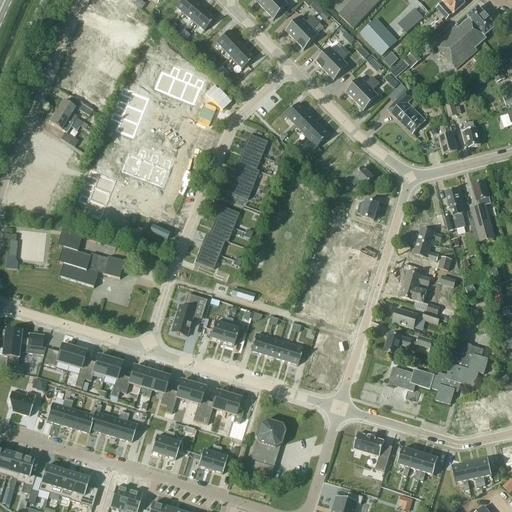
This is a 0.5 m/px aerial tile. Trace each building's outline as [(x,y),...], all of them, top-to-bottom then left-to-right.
[(191,0),(182,0),(175,9),(185,17),(196,3),(191,0)] [(264,11),(275,0),(256,0),(255,2),(255,3),(256,2),(264,11)] [(275,0),(264,11),(273,20),(274,21),(289,6),(289,5),(288,5),(283,0),(275,0)] [(354,0),(339,16),(353,30),(381,0),(354,0)] [(444,2),(436,9),(446,21),(454,13),(455,14),(465,4),(461,0),(445,0),(444,2)] [(196,3),(185,17),(194,25),(205,11),(196,3)] [(320,7),(315,12),(319,16),(324,11),(320,7)] [(457,27),(435,46),(455,70),(477,51),(476,49),(487,40),(485,38),(497,28),(478,7),(467,17),(469,20),(458,29),(457,27)] [(415,10),(399,25),(407,34),(423,19),(415,10)] [(205,11),(194,25),(204,33),(215,19),(205,11)] [(325,11),(319,17),(324,21),(329,16),(325,11)] [(294,42),(316,20),(312,17),(306,23),(301,18),(300,17),(285,32),(285,33),(286,33),(294,42)] [(376,19),(360,34),(382,58),(398,43),(376,19)] [(316,20),(294,42),(303,51),(319,36),(319,35),(318,36),(313,31),(320,24),(316,20)] [(444,24),(440,21),(435,25),(438,29),(444,24)] [(138,29),(145,34),(149,27),(142,23),(138,29)] [(341,27),(339,30),(344,35),(347,33),(341,27)] [(85,40),(102,51),(109,40),(92,29),(85,40)] [(228,32),(216,44),(225,53),(229,49),(237,41),(228,32)] [(97,63),(104,52),(102,51),(85,40),(78,51),(97,63)] [(121,41),(117,48),(130,56),(134,50),(121,41)] [(229,49),(225,53),(233,62),(238,58),(246,50),(237,41),(229,49)] [(200,44),(196,52),(201,54),(205,46),(200,44)] [(346,51),(342,47),(336,54),(331,48),(330,47),(315,63),(315,64),(316,63),(324,72),(346,51)] [(238,58),(233,62),(242,71),(254,59),(246,50),(238,58)] [(350,55),(346,51),(324,72),(333,81),(333,82),(349,67),(349,66),(348,66),(343,61),(350,55)] [(361,56),(365,60),(369,56),(365,52),(361,56)] [(392,54),(383,62),(390,69),(398,61),(392,54)] [(404,61),(411,69),(414,67),(407,58),(404,61)] [(373,60),(369,65),(372,68),(377,64),(373,60)] [(119,80),(126,68),(114,61),(107,73),(119,80)] [(70,74),(89,86),(96,75),(76,63),(70,74)] [(162,73),(155,89),(168,95),(169,92),(175,78),(177,79),(180,70),(174,68),(170,76),(162,73)] [(505,80),(501,71),(493,74),(497,83),(505,80)] [(169,92),(168,95),(180,100),(181,97),(187,83),(189,84),(192,77),(192,75),(186,73),(183,81),(177,79),(175,78),(169,92)] [(63,85),(82,97),(89,86),(70,74),(63,85)] [(181,97),(180,100),(193,105),(200,88),(201,89),(205,80),(198,78),(195,86),(189,84),(187,83),(181,97)] [(354,103),(376,81),(372,78),(366,84),(361,79),(360,78),(345,93),(345,94),(346,94),(354,103)] [(363,112),(379,97),(379,96),(378,97),(373,92),(380,85),(376,81),(354,103),(363,112)] [(390,85),(394,90),(398,85),(394,81),(390,85)] [(123,88),(121,95),(129,98),(127,104),(126,106),(140,112),(143,113),(148,100),(132,93),(132,92),(123,88)] [(465,92),(452,100),(455,106),(469,98),(465,92)] [(511,95),(503,99),(506,107),(511,104),(511,95)] [(401,98),(388,110),(413,135),(425,122),(401,98)] [(118,101),(116,107),(124,111),(122,117),(121,119),(135,124),(138,125),(143,113),(140,112),(126,106),(127,104),(118,101)] [(64,102),(57,113),(80,128),(83,123),(76,119),(77,118),(72,115),(75,109),(64,102)] [(291,112),(286,117),(296,128),(309,115),(299,104),(291,112)] [(454,104),(445,107),(449,118),(457,116),(454,104)] [(92,112),(82,106),(79,111),(89,117),(92,112)] [(57,113),(50,124),(65,134),(67,135),(71,128),(77,132),(80,128),(57,113)] [(113,113),(111,120),(119,123),(116,131),(116,132),(133,138),(138,125),(135,124),(121,119),(122,117),(113,113)] [(309,115),(296,128),(307,138),(320,125),(309,115)] [(274,133),(279,127),(273,122),(268,127),(274,133)] [(466,132),(462,133),(465,144),(467,143),(469,149),(481,146),(476,129),(475,130),(473,123),(464,125),(466,132)] [(320,125),(307,138),(317,149),(330,136),(320,125)] [(441,137),(438,137),(443,156),(457,152),(453,134),(452,134),(450,129),(440,131),(441,137)] [(67,135),(65,134),(61,140),(74,149),(78,142),(67,135)] [(243,150),(262,158),(267,143),(249,136),(243,150)] [(49,139),(42,149),(60,160),(66,150),(49,139)] [(305,145),(298,149),(303,157),(310,153),(305,145)] [(349,158),(338,146),(328,156),(323,161),(328,166),(333,161),(339,167),(349,158)] [(42,149),(36,159),(53,170),(60,160),(42,149)] [(129,155),(122,172),(135,177),(137,174),(142,160),(144,161),(147,152),(141,150),(138,158),(129,155)] [(256,172),(262,158),(243,150),(237,165),(240,166),(256,172)] [(137,174),(135,177),(148,182),(149,179),(154,165),(156,166),(160,157),(154,155),(150,163),(144,161),(142,160),(137,174)] [(36,159),(30,170),(47,181),(53,170),(36,159)] [(149,179),(148,182),(161,187),(168,170),(169,171),(172,162),(166,160),(163,168),(156,166),(154,165),(149,179)] [(234,180),(253,188),(259,173),(256,172),(240,166),(234,180)] [(364,166),(350,180),(356,185),(360,181),(366,187),(375,177),(364,166)] [(91,170),(88,177),(97,180),(96,182),(94,186),(93,188),(108,194),(110,195),(116,181),(99,175),(99,174),(91,170)] [(248,202),(253,188),(234,180),(229,194),(248,202)] [(480,207),(471,210),(480,244),(495,240),(486,206),(491,205),(489,199),(485,182),(472,186),(477,202),(478,202),(480,207)] [(86,183),(83,189),(92,192),(89,198),(89,200),(103,206),(105,207),(110,195),(108,194),(93,188),(94,186),(86,183)] [(452,210),(454,217),(445,219),(449,233),(466,228),(460,208),(462,207),(458,189),(445,193),(448,202),(446,203),(448,209),(450,208),(450,210),(452,210)] [(81,195),(78,201),(87,205),(84,211),(83,213),(100,220),(105,207),(103,206),(89,200),(89,198),(81,195)] [(379,218),(377,218),(380,207),(377,206),(379,199),(368,195),(358,197),(352,217),(359,219),(359,220),(375,225),(375,223),(377,223),(379,218)] [(215,222),(233,229),(239,215),(221,208),(215,222)] [(446,226),(444,214),(435,215),(437,227),(446,226)] [(228,244),(233,229),(215,222),(209,236),(225,242),(225,243),(228,244)] [(347,233),(344,245),(367,252),(372,235),(359,231),(360,227),(345,222),(342,232),(347,233)] [(151,224),(147,235),(168,244),(172,234),(151,224)] [(83,233),(63,228),(57,247),(62,249),(58,264),(63,265),(59,278),(93,289),(98,274),(118,280),(123,263),(108,258),(107,260),(91,255),(90,257),(77,253),(83,233)] [(442,236),(419,229),(415,242),(438,249),(442,236)] [(104,239),(91,235),(89,241),(102,245),(104,239)] [(201,249),(219,257),(225,243),(225,242),(209,236),(206,235),(201,249)] [(440,261),(435,260),(438,249),(415,242),(412,254),(424,258),(422,265),(437,270),(440,261)] [(329,246),(327,253),(338,257),(340,250),(329,246)] [(195,264),(213,271),(219,257),(201,249),(195,264)] [(456,262),(452,261),(454,253),(444,251),(440,269),(454,272),(456,262)] [(7,257),(5,269),(17,270),(18,264),(13,263),(13,258),(7,257)] [(363,263),(343,257),(341,263),(332,261),(331,267),(334,268),(359,275),(363,263)] [(468,261),(460,263),(463,271),(470,269),(468,261)] [(355,288),(359,275),(334,268),(330,283),(338,285),(339,283),(353,287),(355,288)] [(414,268),(412,274),(406,272),(402,285),(422,291),(425,280),(431,282),(433,275),(414,268)] [(492,272),(488,273),(490,278),(499,276),(497,270),(492,271),(492,272)] [(455,288),(457,280),(443,276),(441,284),(455,288)] [(338,285),(338,288),(352,292),(353,287),(339,283),(338,285)] [(402,285),(398,297),(433,308),(435,302),(430,300),(432,294),(422,291),(402,285)] [(466,287),(469,294),(477,292),(474,285),(466,287)] [(350,297),(336,293),(337,290),(328,287),(324,302),(348,310),(352,298),(350,297)] [(502,287),(492,288),(495,306),(505,305),(502,287)] [(337,290),(336,293),(350,297),(352,292),(338,288),(337,290)] [(233,289),(231,297),(252,303),(255,296),(233,289)] [(310,297),(316,300),(319,295),(313,292),(310,297)] [(177,312),(171,334),(186,339),(191,324),(193,318),(201,320),(207,302),(187,296),(183,309),(179,307),(177,312)] [(329,317),(345,322),(348,310),(324,302),(319,317),(328,320),(329,317)] [(298,314),(312,318),(315,308),(301,304),(298,314)] [(467,308),(465,315),(471,317),(473,310),(467,308)] [(397,310),(392,325),(415,332),(419,317),(397,310)] [(429,314),(426,325),(447,331),(450,320),(429,314)] [(214,323),(209,340),(218,343),(221,344),(229,320),(225,318),(222,326),(214,323)] [(229,320),(221,344),(230,346),(234,347),(239,331),(230,328),(233,321),(229,320)] [(5,332),(3,345),(41,349),(43,337),(29,336),(29,340),(21,339),(22,334),(18,333),(5,332)] [(327,349),(329,335),(317,333),(315,347),(327,349)] [(389,334),(384,353),(399,358),(401,350),(411,353),(414,342),(389,334)] [(255,336),(250,353),(252,353),(262,356),(267,340),(255,336)] [(424,339),(421,348),(435,352),(438,343),(424,339)] [(267,340),(262,356),(265,357),(274,360),(279,343),(267,340)] [(279,343),(274,360),(276,360),(286,363),(291,347),(279,343)] [(447,376),(439,374),(438,377),(415,371),(414,375),(393,368),(388,385),(413,393),(415,386),(430,390),(430,389),(438,392),(435,401),(447,405),(448,405),(450,406),(454,393),(458,394),(461,385),(473,389),(474,388),(477,378),(479,374),(484,375),(488,363),(487,363),(488,360),(482,358),(484,351),(472,347),(472,346),(461,343),(455,360),(452,360),(447,376)] [(2,358),(19,360),(19,354),(44,357),(46,350),(41,349),(3,345),(3,346),(2,358)] [(48,350),(43,366),(67,373),(74,350),(62,346),(59,354),(48,350)] [(291,347),(286,363),(289,364),(298,367),(303,350),(291,347)] [(311,362),(307,375),(325,381),(329,368),(326,367),(330,353),(316,349),(312,362),(311,362)] [(74,350),(67,373),(78,377),(75,388),(81,390),(84,381),(89,366),(83,365),(86,354),(74,350)] [(89,366),(84,381),(91,383),(93,374),(105,378),(110,361),(98,357),(96,364),(90,362),(89,366)] [(105,378),(103,383),(114,387),(110,397),(117,399),(119,393),(124,378),(118,376),(122,364),(110,361),(105,378)] [(7,365),(6,373),(23,377),(24,367),(7,365)] [(124,378),(119,393),(126,395),(129,385),(140,389),(146,371),(133,368),(130,379),(124,378)] [(146,371),(140,389),(147,391),(145,398),(150,399),(152,392),(157,375),(146,371)] [(157,375),(152,392),(163,395),(160,406),(167,408),(171,392),(166,390),(169,379),(157,375)] [(167,408),(165,414),(171,416),(176,399),(188,403),(193,386),(181,382),(177,394),(171,392),(167,408)] [(193,386),(188,403),(198,406),(193,422),(200,424),(207,403),(201,401),(205,389),(193,386)] [(503,417),(504,416),(505,420),(511,418),(511,391),(499,394),(503,417)] [(11,393),(9,402),(12,413),(30,418),(36,397),(27,394),(26,398),(11,393)] [(207,403),(200,424),(207,426),(212,410),(223,414),(229,397),(216,393),(213,405),(207,403)] [(229,397),(223,414),(235,417),(233,423),(239,425),(244,410),(238,408),(241,400),(229,397)] [(52,405),(46,422),(61,427),(68,401),(64,400),(62,408),(52,405)] [(475,403),(461,405),(463,419),(458,420),(459,429),(464,428),(465,432),(477,430),(475,415),(484,414),(482,400),(474,401),(475,403)] [(68,401),(61,427),(77,431),(82,414),(70,410),(73,403),(68,401)] [(94,417),(90,431),(103,435),(109,418),(99,415),(101,407),(97,406),(96,410),(94,417)] [(82,414),(77,431),(89,435),(90,431),(94,417),(96,410),(92,409),(90,416),(82,414)] [(109,418),(103,435),(117,440),(125,414),(121,413),(118,421),(109,418)] [(125,414),(117,440),(132,444),(137,426),(127,423),(129,416),(125,414)] [(256,441),(256,443),(250,462),(249,461),(245,473),(270,480),(280,447),(282,446),(286,433),(282,426),(266,421),(259,425),(255,438),(256,441)] [(191,445),(197,446),(200,431),(194,430),(191,445)] [(156,437),(151,454),(152,454),(163,458),(170,434),(166,432),(163,440),(156,437)] [(170,434),(163,458),(164,458),(175,462),(180,445),(172,443),(175,435),(170,434)] [(354,447),(353,450),(379,458),(375,471),(384,474),(389,460),(380,457),(385,442),(377,440),(358,434),(354,447)] [(511,446),(501,448),(506,470),(511,468),(511,446)] [(203,452),(197,468),(198,468),(210,472),(217,448),(213,447),(210,454),(203,452)] [(217,448),(210,472),(222,476),(227,461),(227,459),(219,457),(222,449),(217,448)] [(237,458),(239,451),(232,449),(229,456),(237,458)] [(402,449),(397,466),(405,468),(403,476),(407,477),(410,470),(415,453),(402,449)] [(2,454),(0,460),(0,475),(6,478),(8,472),(13,455),(10,454),(2,452),(2,454)] [(415,453),(410,470),(417,472),(414,479),(419,481),(426,457),(415,453)] [(8,472),(6,478),(12,479),(11,483),(9,490),(14,491),(16,485),(16,483),(23,460),(23,458),(16,456),(13,455),(8,472)] [(426,457),(419,481),(423,482),(426,474),(433,477),(439,460),(426,457)] [(23,460),(16,483),(24,485),(23,487),(21,494),(30,496),(31,492),(32,490),(35,478),(30,477),(35,461),(23,458),(23,460)] [(488,460),(476,463),(481,488),(486,487),(484,479),(492,477),(488,460)] [(476,463),(464,466),(468,482),(475,481),(476,489),(481,488),(476,463)] [(464,466),(451,468),(455,485),(463,483),(465,491),(469,490),(468,482),(464,466)] [(41,485),(38,491),(49,495),(50,493),(57,470),(46,467),(41,485)] [(50,493),(49,495),(60,498),(60,497),(67,474),(57,470),(50,493)] [(60,497),(60,498),(70,501),(72,494),(77,477),(67,474),(60,497)] [(70,501),(70,502),(92,509),(98,491),(87,488),(89,480),(88,480),(77,477),(72,494),(70,501)] [(511,480),(502,489),(507,494),(511,489),(511,480)] [(116,488),(109,509),(119,511),(122,511),(123,511),(129,492),(116,488)] [(30,496),(28,504),(34,506),(38,494),(31,492),(30,496)] [(137,511),(142,496),(129,492),(123,511),(122,511),(137,511)] [(335,498),(332,511),(335,511),(355,511),(357,506),(360,507),(362,499),(347,494),(345,501),(335,498)] [(2,505),(9,507),(11,498),(4,496),(2,505)] [(401,497),(399,504),(411,507),(412,501),(401,497)]
